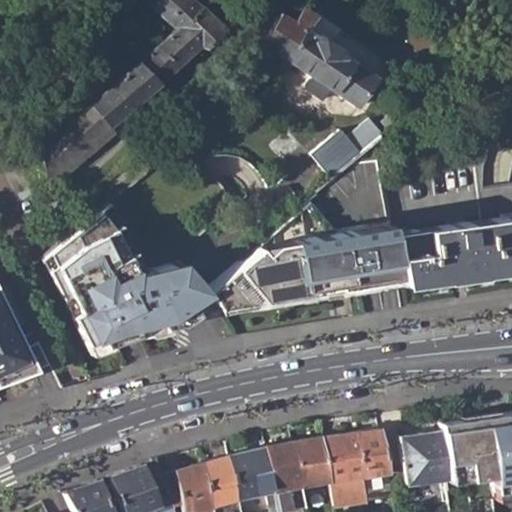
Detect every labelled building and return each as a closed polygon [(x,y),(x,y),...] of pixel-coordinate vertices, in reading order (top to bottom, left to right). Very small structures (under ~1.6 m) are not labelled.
[(144,0),(175,27),(137,61),(155,81),(191,48),(196,52),(223,27),(220,24),(201,6),(194,0),(144,0)] [(207,0),(201,6),(220,24),(234,11),(222,0),(207,0)] [(256,0),(245,17),(266,29),(277,12),(283,3),(277,0),(256,0)] [(291,20),(277,12),(266,29),(257,33),(250,44),(260,51),(270,48),(281,55),(302,29),(315,14),(301,5),(291,20)] [(78,64),(93,81),(145,37),(129,20),(78,64)] [(281,55),(297,66),(331,88),(355,104),(376,75),(302,29),(281,55)] [(107,125),(155,81),(137,61),(39,145),(48,186),(110,130),(107,125)] [(324,98),(331,88),(297,66),(285,82),(319,104),(324,98)] [(337,127),(309,151),(329,174),(357,150),(337,127)] [(390,224),(399,281),(511,265),(511,184),(485,189),(493,141),(468,130),(459,150),(458,165),(382,175),(390,224)] [(370,288),(399,284),(399,281),(390,224),(358,229),(334,233),(304,201),(240,256),(206,285),(202,289),(212,305),(217,311),(370,288)] [(177,261),(142,271),(118,225),(112,229),(96,210),(46,251),(53,266),(47,268),(61,299),(67,296),(75,311),(68,314),(82,342),(97,336),(100,345),(132,329),(134,335),(188,320),(197,314),(212,305),(202,289),(193,278),(177,261)] [(0,384),(47,367),(35,344),(3,276),(0,271),(0,384)] [(480,412),(481,420),(487,466),(490,487),(511,484),(511,415),(495,418),(494,411),(480,412)] [(436,426),(443,474),(487,466),(481,420),(436,426)] [(353,428),(359,472),(385,467),(377,424),(353,428)] [(397,432),(404,479),(443,474),(436,426),(397,432)] [(359,472),(353,428),(317,434),(326,478),(331,503),(364,496),(362,486),(359,472)] [(289,439),(299,483),(326,478),(317,434),(289,439)] [(263,444),(272,488),(299,483),(289,439),(263,444)] [(264,490),(267,507),(275,505),(272,488),(263,444),(226,452),(235,496),(264,490)] [(199,460),(208,502),(235,496),(226,452),(199,460)] [(107,474),(123,511),(175,511),(172,504),(159,471),(153,458),(107,474)] [(185,510),(185,511),(210,511),(208,502),(199,460),(159,471),(172,504),(180,502),(182,510),(185,510)] [(362,486),(388,482),(385,467),(359,472),(362,486)] [(72,511),(109,511),(97,477),(62,490),(72,511)]
